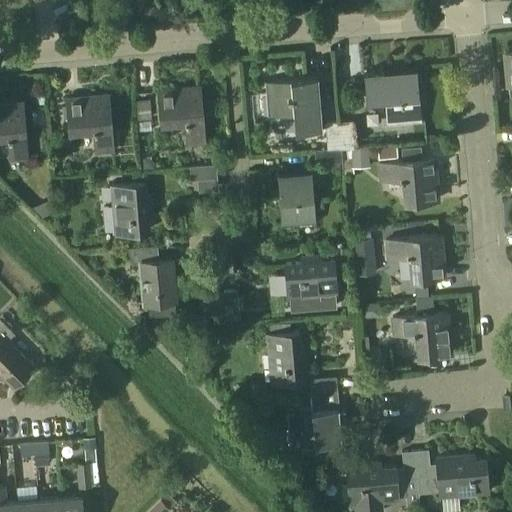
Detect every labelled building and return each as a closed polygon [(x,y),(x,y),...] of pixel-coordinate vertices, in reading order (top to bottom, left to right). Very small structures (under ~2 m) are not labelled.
[(366,100),(385,98),(387,123),(420,120),(416,67),(382,70),(382,71),(364,72),(366,100)] [(322,129),(317,77),(265,81),(268,115),(293,113),(295,131),(322,129)] [(187,142),(204,141),(199,87),(158,90),(160,122),(185,120),(187,142)] [(96,151),(113,149),(109,94),(66,98),(69,130),(94,128),(96,151)] [(0,136),(8,136),(10,159),(27,157),(23,102),(0,103),(0,136)] [(350,120),(338,121),(340,148),(353,147),(350,120)] [(327,148),(340,148),(338,121),(324,123),(327,148)] [(379,157),(397,156),(396,145),(378,146),(379,157)] [(400,148),(401,160),(421,159),(420,146),(400,148)] [(368,147),(352,147),(352,165),(368,165),(368,147)] [(315,163),(341,161),(342,161),(340,148),(327,148),(313,149),(315,163)] [(405,202),(437,199),(433,158),(421,159),(401,160),(379,162),(381,179),(403,177),(405,202)] [(218,190),(217,177),(216,163),(189,166),(190,180),(197,179),(198,191),(218,190)] [(322,171),(311,172),(311,170),(277,173),(281,224),(315,221),(312,184),(323,183),(322,171)] [(146,213),(151,212),(149,195),(144,195),(143,181),(111,184),(115,232),(147,229),(146,213)] [(411,279),(444,277),(441,235),(386,239),(387,256),(410,254),(411,279)] [(375,272),(371,239),(355,240),(358,274),(375,272)] [(130,263),(140,262),(144,302),(148,302),(149,315),(177,313),(175,299),(171,259),(155,260),(154,245),(129,248),(130,263)] [(301,262),(285,263),(287,294),(292,294),(292,306),(317,304),(316,293),(335,292),(333,259),(318,260),(318,255),(301,256),(301,262)] [(237,289),(223,291),(225,314),(225,318),(239,317),(237,289)] [(417,314),(433,312),(432,297),(416,298),(417,314)] [(418,356),(451,353),(447,311),(433,312),(417,314),(392,316),(394,333),(416,331),(418,356)] [(0,372),(13,386),(34,366),(8,339),(14,332),(0,317),(0,372)] [(301,362),(306,361),(305,344),(299,345),(299,331),(267,334),(271,382),(303,379),(301,362)] [(336,389),(338,389),(336,375),(309,378),(311,391),(336,389)] [(311,391),(312,409),(286,411),(288,444),(341,440),(339,407),(338,389),(336,389),(311,391)] [(48,440),(32,441),(33,453),(49,452),(48,440)] [(21,454),(33,453),(32,441),(20,442),(21,454)] [(468,454),(450,455),(435,457),(436,462),(428,462),(428,448),(415,449),(417,475),(437,474),(438,493),(486,490),(484,458),(468,459),(468,454)] [(415,449),(400,450),(402,465),(380,466),(379,462),(362,463),(363,469),(346,470),(348,501),(354,501),(355,511),(357,511),(380,510),(380,498),(397,497),(397,494),(405,493),(406,502),(419,501),(417,475),(415,449)] [(90,461),(76,463),(79,487),(92,486),(90,461)] [(17,511),(17,501),(8,502),(6,484),(0,484),(0,511),(17,511)] [(144,511),(164,511),(176,500),(166,491),(144,511)] [(83,511),(81,495),(60,497),(61,511),(83,511)] [(61,511),(60,497),(37,499),(38,511),(61,511)] [(17,501),(17,511),(38,511),(37,499),(17,501)]
